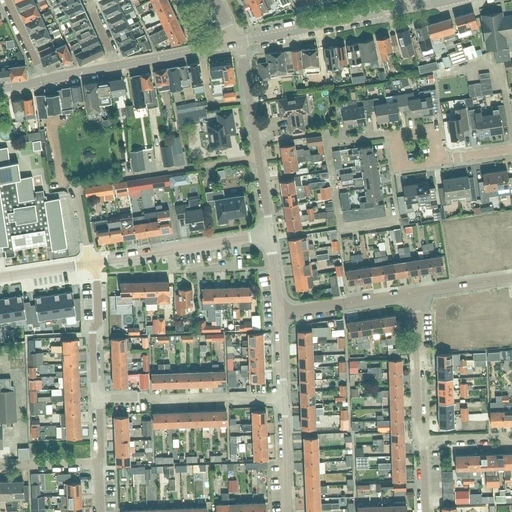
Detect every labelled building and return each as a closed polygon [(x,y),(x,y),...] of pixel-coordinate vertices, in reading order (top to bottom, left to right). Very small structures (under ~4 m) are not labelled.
[(35,4),(33,0),(18,0),(14,2),(19,11),(35,4)] [(44,0),(42,0),(38,2),(40,8),(41,9),(47,6),(44,0)] [(55,4),(51,5),(55,14),(63,10),(80,2),(79,0),(63,0),(60,2),(55,4)] [(97,0),(102,9),(118,2),(116,0),(97,0)] [(156,11),(170,5),(167,0),(151,0),(154,6),(149,8),(151,13),(156,11)] [(271,8),(269,5),(272,3),(270,0),(260,0),(250,5),(252,9),(250,11),(252,16),(255,15),(255,16),(271,8)] [(37,9),(40,8),(38,2),(35,4),(19,11),(24,22),(40,15),(37,9)] [(59,22),(84,10),(80,2),(63,10),(65,14),(57,18),(59,22)] [(118,2),(102,9),(106,18),(131,6),(129,2),(120,7),(118,2)] [(161,23),(175,16),(170,5),(156,11),(161,23)] [(131,6),(106,18),(110,28),(126,20),(130,18),(131,18),(136,16),(133,10),(131,6)] [(71,26),(88,19),(84,10),(59,22),(61,25),(69,21),(71,26)] [(463,15),(468,29),(477,26),(473,12),(463,15)] [(511,14),(502,16),(502,12),(481,15),(485,48),(507,45),(506,41),(511,39),(511,14)] [(40,15),(24,22),(29,33),(45,26),(40,15)] [(468,29),(463,15),(454,17),(459,32),(468,29)] [(175,16),(161,23),(164,29),(149,36),(151,41),(180,28),(175,16)] [(67,38),(92,27),(88,19),(71,26),(73,31),(65,34),(67,38)] [(439,22),(442,35),(454,32),(451,19),(439,22)] [(128,25),(126,20),(110,28),(114,37),(140,25),(138,21),(128,25)] [(147,21),(141,24),(144,30),(150,28),(147,21)] [(442,35),(439,22),(428,25),(432,39),(442,35)] [(140,25),(114,37),(119,46),(134,39),(132,33),(142,29),(140,25)] [(45,26),(29,33),(34,45),(50,37),(45,26)] [(421,51),(432,48),(425,26),(415,29),(421,51)] [(78,42),(95,35),(92,27),(67,38),(68,42),(76,38),(78,42)] [(179,43),(178,42),(185,38),(180,28),(151,41),(153,45),(169,38),(172,45),(173,44),(173,46),(179,43)] [(403,55),(415,52),(408,30),(396,33),(403,55)] [(396,33),(390,35),(393,44),(399,42),(396,33)] [(146,39),(145,36),(144,34),(134,39),(119,46),(123,55),(139,48),(137,44),(139,43),(143,52),(151,48),(147,39),(146,39)] [(95,35),(78,42),(74,44),(76,48),(80,46),(82,51),(99,44),(95,35)] [(381,59),(387,57),(386,51),(391,49),(388,36),(377,38),(381,59)] [(370,58),(371,65),(378,64),(376,57),(377,56),(373,40),(359,43),(362,59),(370,58)] [(362,59),(359,43),(346,45),(349,63),(362,61),(361,60),(362,59)] [(99,44),(82,51),(74,55),(79,65),(88,62),(104,55),(99,44)] [(476,56),(472,44),(462,47),(466,60),(468,59),(469,59),(476,56)] [(56,51),(63,65),(65,66),(69,64),(70,62),(72,60),(65,45),(56,49),(56,51)] [(335,46),(338,70),(337,67),(342,67),(341,62),(346,62),(344,45),(335,46)] [(56,49),(54,46),(45,50),(48,55),(40,58),(46,72),(63,65),(56,51),(56,49)] [(338,70),(335,46),(324,47),(326,71),(333,70),(338,70)] [(301,50),(303,73),(303,74),(319,73),(317,48),(301,50)] [(508,48),(493,50),(495,62),(510,60),(508,48)] [(295,72),(291,50),(285,51),(286,69),(287,73),(295,72)] [(295,72),(295,74),(303,73),(301,50),(291,50),(295,72)] [(25,62),(19,51),(16,52),(17,63),(25,62)] [(268,75),(285,73),(282,51),(279,52),(279,51),(276,51),(276,52),(265,53),(266,62),(257,63),(259,80),(268,79),(268,75)] [(0,58),(0,81),(10,80),(8,65),(7,58),(0,58)] [(420,73),(438,69),(436,61),(418,66),(420,73)] [(210,63),(211,78),(222,77),(223,88),(235,87),(233,62),(210,63)] [(192,86),(202,84),(198,63),(188,65),(192,86)] [(10,64),(8,65),(10,80),(24,79),(27,77),(27,70),(25,69),(25,65),(11,67),(10,64)] [(177,67),(181,85),(189,83),(185,65),(177,67)] [(181,85),(177,67),(165,69),(168,82),(170,91),(182,88),(181,85)] [(168,82),(165,69),(154,71),(157,84),(168,82)] [(150,73),(140,74),(145,104),(146,104),(146,108),(159,106),(155,86),(152,86),(150,73)] [(134,106),(145,104),(140,74),(130,76),(134,106)] [(118,94),(126,92),(123,78),(110,81),(114,100),(119,99),(118,94)] [(98,82),(100,103),(112,102),(109,81),(98,82)] [(100,103),(98,82),(84,84),(88,117),(101,115),(100,103)] [(71,86),(72,105),(77,104),(77,99),(83,99),(81,84),(71,86)] [(469,97),(475,97),(473,84),(467,85),(469,97)] [(72,105),(71,86),(62,88),(62,89),(59,90),(59,92),(59,93),(46,95),(46,94),(36,95),(40,126),(44,126),(43,116),(73,111),(72,105)] [(418,91),(419,97),(421,114),(422,114),(423,116),(431,115),(431,113),(433,113),(431,102),(437,101),(435,89),(418,91)] [(235,91),(223,92),(224,100),(236,98),(235,91)] [(421,114),(419,97),(411,98),(410,93),(401,94),(403,106),(408,105),(410,116),(421,114)] [(278,99),(281,115),(287,114),(290,131),(304,129),(302,112),(308,111),(306,94),(278,99)] [(385,102),(388,120),(399,118),(398,107),(403,106),(401,94),(391,96),(392,101),(385,102)] [(24,112),(34,110),(32,97),(22,99),(24,112)] [(368,99),(369,111),(375,111),(376,121),(388,120),(385,102),(378,103),(377,98),(368,99)] [(15,121),(24,119),(20,99),(12,101),(15,121)] [(351,100),(354,125),(360,124),(361,126),(366,125),(364,112),(369,111),(368,99),(361,100),(362,106),(356,107),(355,99),(351,100)] [(195,102),(197,109),(205,108),(208,107),(207,100),(195,102)] [(354,125),(351,100),(346,101),(347,108),(341,109),(340,103),(334,104),(336,116),(342,115),(344,129),(349,128),(348,125),(354,125)] [(132,103),(125,105),(126,115),(134,114),(132,103)] [(486,115),(489,134),(502,132),(501,125),(506,124),(503,104),(497,105),(497,106),(490,107),(492,114),(486,115)] [(187,111),(177,112),(180,126),(199,123),(199,118),(207,117),(205,108),(197,109),(187,111)] [(468,129),(465,108),(454,110),(455,119),(447,120),(450,140),(463,138),(462,130),(468,129)] [(489,134),(486,115),(481,116),(480,109),(473,110),(473,109),(467,110),(470,130),(476,129),(477,136),(489,134)] [(228,135),(235,133),(231,112),(217,114),(219,124),(208,126),(212,147),(229,144),(228,135)] [(27,133),(28,140),(41,139),(40,131),(27,133)] [(170,137),(171,147),(172,154),(182,152),(179,135),(170,137)] [(318,153),(323,152),(322,146),(321,143),(322,143),(321,135),(306,137),(307,145),(316,144),(318,153)] [(34,150),(41,148),(40,141),(32,142),(34,150)] [(296,156),(304,155),(309,154),(315,153),(315,150),(309,151),(309,149),(295,151),(294,144),(280,146),(282,158),(296,156)] [(354,159),(355,166),(377,162),(376,150),(373,151),(372,145),(351,148),(352,154),(348,154),(349,160),(354,159)] [(52,250),(67,248),(59,198),(44,200),(43,190),(34,191),(31,176),(20,178),(17,162),(9,163),(7,147),(0,147),(0,246),(4,246),(6,257),(15,256),(14,249),(51,244),(52,250)] [(164,167),(171,166),(174,165),(172,154),(171,147),(162,149),(164,167)] [(141,149),(130,151),(133,171),(144,169),(141,149)] [(332,151),(335,168),(341,168),(342,167),(339,150),(338,150),(334,150),(332,151)] [(304,155),(305,160),(305,161),(310,160),(311,161),(322,160),(321,153),(323,152),(318,153),(315,153),(309,154),(304,155)] [(296,161),(305,160),(304,155),(296,156),(282,158),(284,171),(295,169),(298,169),(296,161)] [(379,174),(377,162),(355,166),(355,171),(361,170),(362,177),(379,174)] [(506,170),(494,172),(497,189),(498,196),(507,194),(511,193),(511,177),(508,178),(506,170)] [(336,175),(336,176),(337,181),(341,180),(353,178),(352,172),(336,175)] [(497,189),(494,172),(482,174),(483,181),(478,182),(480,199),(481,203),(489,202),(488,197),(498,196),(497,189)] [(364,188),(381,186),(379,174),(362,177),(353,178),(341,180),(342,186),(353,184),(353,186),(363,184),(364,188)] [(326,186),(325,186),(324,180),(308,183),(309,184),(308,184),(302,185),(300,175),(293,176),(293,179),(280,181),(282,193),(309,189),(319,188),(326,187),(326,186)] [(151,178),(153,188),(164,186),(162,176),(151,178)] [(455,178),(457,196),(465,195),(466,202),(476,200),(474,186),(469,187),(467,176),(455,178)] [(151,178),(139,180),(140,190),(153,188),(151,178)] [(457,196),(455,178),(442,179),(443,187),(438,188),(440,206),(451,204),(450,197),(457,196)] [(139,180),(127,181),(128,191),(140,190),(139,180)] [(116,193),(128,191),(127,181),(114,183),(116,193)] [(415,183),(418,201),(424,200),(425,209),(437,207),(435,193),(429,194),(427,182),(415,183)] [(418,201),(415,183),(403,185),(404,195),(397,197),(399,213),(412,212),(411,202),(418,201)] [(112,184),(102,185),(103,195),(113,193),(112,184)] [(86,196),(86,197),(98,195),(103,195),(102,185),(84,188),(86,196)] [(326,187),(319,188),(320,193),(321,199),(331,197),(329,186),(326,187)] [(371,206),(377,205),(378,205),(377,199),(383,198),(381,186),(364,188),(365,195),(358,196),(359,201),(360,207),(365,207),(371,206)] [(227,217),(246,215),(243,195),(224,198),(223,189),(205,192),(207,208),(215,207),(218,224),(228,222),(227,217)] [(282,193),(284,205),(297,203),(296,196),(310,194),(309,189),(282,193)] [(188,228),(203,226),(201,208),(200,208),(199,205),(200,204),(200,201),(199,201),(198,196),(188,198),(189,204),(175,206),(177,218),(186,216),(188,228)] [(297,203),(284,205),(285,217),(299,215),(297,203)] [(377,205),(379,216),(385,215),(384,204),(378,205),(377,205)] [(373,217),(379,216),(377,205),(371,206),(373,217)] [(156,211),(160,233),(172,231),(169,209),(156,211)] [(144,213),(147,234),(160,233),(156,211),(144,213)] [(119,216),(122,238),(135,236),(132,217),(131,212),(118,214),(119,216)] [(135,236),(147,234),(144,213),(144,215),(132,217),(135,236)] [(301,227),(300,221),(305,220),(314,218),(313,213),(307,214),(299,215),(285,217),(287,229),(301,227)] [(508,213),(496,215),(497,223),(509,222),(508,213)] [(119,216),(107,218),(110,240),(122,238),(119,216)] [(91,221),(93,232),(96,232),(98,242),(110,240),(107,218),(91,221)] [(396,239),(401,239),(400,228),(390,230),(391,235),(395,234),(396,239)] [(331,240),(332,246),(338,245),(337,235),(336,235),(336,231),(326,232),(327,240),(331,240)] [(290,252),(307,250),(313,249),(312,243),(308,244),(307,237),(288,239),(290,252)] [(496,262),(510,260),(507,240),(493,242),(496,262)] [(496,262),(493,242),(479,244),(482,264),(496,262)] [(417,259),(419,273),(431,271),(429,257),(428,250),(427,244),(422,245),(423,251),(424,258),(417,259)] [(479,244),(466,246),(469,266),(482,264),(479,244)] [(452,248),(455,268),(469,266),(466,246),(452,248)] [(403,248),(404,253),(407,275),(419,273),(417,259),(410,260),(408,247),(403,248)] [(400,262),(393,263),(395,277),(407,275),(404,253),(403,248),(398,249),(400,262)] [(292,264),(309,262),(307,250),(290,252),(292,264)] [(395,277),(393,263),(388,263),(387,255),(385,255),(384,251),(379,251),(380,257),(381,264),(383,278),(395,277)] [(429,257),(431,271),(443,270),(441,256),(429,257)] [(309,262),(292,264),(294,277),(317,274),(316,268),(311,269),(310,262),(309,262)] [(381,264),(369,266),(372,280),(383,278),(381,264)] [(372,280),(369,266),(357,268),(359,282),(372,280)] [(359,282),(357,268),(345,270),(347,284),(359,282)] [(331,296),(333,296),(339,295),(338,287),(343,286),(341,275),(343,275),(342,270),(336,271),(336,275),(329,276),(331,296)] [(312,280),(318,279),(317,274),(294,277),(296,290),(311,287),(313,284),(312,280)] [(156,281),(156,294),(157,302),(169,301),(169,280),(156,281)] [(132,299),(132,281),(120,282),(120,295),(127,295),(127,299),(132,299)] [(144,281),(132,281),(132,299),(138,298),(138,295),(144,295),(144,281)] [(152,281),(144,281),(144,295),(145,303),(157,303),(157,302),(156,294),(156,281),(152,281)] [(227,308),(227,300),(226,287),(214,288),(214,301),(215,309),(220,309),(227,308)] [(239,318),(239,309),(238,287),(226,287),(227,300),(232,300),(232,318),(239,318)] [(238,287),(239,309),(247,309),(247,306),(251,306),(250,287),(238,287)] [(184,305),(192,305),(192,288),(179,289),(179,296),(176,296),(177,313),(184,312),(184,305)] [(202,309),(215,309),(214,301),(214,288),(202,288),(202,309)] [(64,316),(75,315),(76,319),(80,319),(79,297),(73,298),(71,291),(61,293),(64,312),(64,316)] [(49,319),(60,317),(61,322),(65,321),(64,316),(64,312),(61,293),(45,295),(49,319)] [(15,320),(25,319),(26,323),(32,322),(30,314),(31,314),(30,305),(29,301),(23,302),(22,295),(11,297),(14,315),(15,320)] [(45,295),(34,297),(35,304),(30,305),(31,314),(30,314),(32,322),(32,326),(39,325),(38,320),(49,319),(45,295)] [(15,320),(14,315),(11,297),(0,298),(0,322),(10,321),(11,326),(15,325),(15,320)] [(456,317),(449,318),(453,339),(511,329),(511,303),(482,308),(483,312),(478,313),(477,309),(469,311),(469,314),(465,315),(464,311),(455,313),(456,317)] [(382,317),(384,331),(400,329),(399,320),(396,321),(395,315),(382,317)] [(384,331),(382,317),(370,319),(373,333),(384,331)] [(358,321),(362,348),(369,347),(367,333),(373,333),(370,319),(346,322),(358,321)] [(197,320),(198,331),(216,331),(215,324),(204,325),(204,320),(197,320)] [(251,322),(251,323),(244,324),(239,324),(240,330),(260,329),(259,321),(251,322)] [(358,321),(346,322),(348,336),(356,335),(358,349),(362,348),(358,321)] [(312,343),(312,336),(328,335),(327,327),(310,327),(310,331),(298,331),(298,343),(312,343)] [(14,328),(10,328),(11,335),(7,335),(8,342),(16,341),(15,334),(14,328)] [(248,340),(242,340),(242,346),(241,346),(263,345),(262,333),(248,333),(248,340)] [(50,352),(53,352),(53,351),(77,350),(77,338),(72,338),(72,336),(62,336),(62,339),(62,345),(50,345),(50,352)] [(125,337),(111,338),(111,350),(131,349),(131,342),(128,342),(128,338),(125,338),(125,337)] [(399,356),(399,355),(399,348),(393,348),(392,344),(391,338),(386,339),(386,345),(387,349),(387,356),(399,356)] [(317,343),(312,343),(298,343),(299,355),(312,355),(312,348),(317,348),(317,343)] [(241,358),(248,357),(263,357),(263,345),(241,346),(241,358)] [(112,362),(131,361),(131,349),(111,350),(112,362)] [(502,360),(511,359),(511,355),(511,353),(510,353),(510,349),(502,350),(502,353),(501,353),(502,360)] [(78,363),(77,350),(53,351),(53,352),(53,358),(63,357),(63,363),(78,363)] [(488,351),(488,359),(488,362),(499,361),(499,351),(488,351)] [(34,352),(28,353),(28,365),(37,364),(37,352),(34,352)] [(322,354),(312,355),(299,355),(299,367),(313,367),(312,361),(323,361),(322,354)] [(437,366),(452,366),(451,354),(437,354),(437,366)] [(473,354),(472,368),(484,368),(485,355),(473,354)] [(263,357),(248,357),(248,365),(241,365),(241,370),(249,369),(264,369),(263,357)] [(389,372),(401,372),(401,359),(389,360),(389,372)] [(131,361),(112,362),(112,374),(127,374),(126,366),(129,366),(129,362),(131,362),(131,361)] [(348,374),(357,374),(357,362),(348,362),(348,374)] [(78,363),(63,363),(63,370),(55,371),(55,376),(64,376),(78,375),(78,363)] [(165,386),(164,363),(157,364),(158,373),(152,373),(153,387),(165,386)] [(170,372),(169,363),(164,363),(165,386),(177,386),(176,372),(170,372)] [(212,371),(213,384),(225,384),(224,370),(218,370),(218,364),(212,364),(212,371)] [(438,379),(452,378),(452,366),(437,366),(438,379)] [(313,367),(299,367),(299,379),(313,379),(313,367)] [(264,381),(264,369),(249,369),(241,370),(241,376),(244,376),(244,381),(249,381),(249,382),(264,381)] [(227,370),(227,379),(236,378),(235,370),(232,370),(227,370)] [(188,372),(189,385),(201,385),(200,371),(188,372)] [(200,371),(201,385),(213,384),(212,371),(200,371)] [(176,372),(177,386),(189,385),(188,372),(176,372)] [(389,372),(389,384),(402,383),(401,372),(389,372)] [(140,387),(142,387),(149,387),(148,373),(140,373),(140,387)] [(127,374),(112,374),(113,386),(127,386),(130,385),(130,381),(127,381),(127,374)] [(78,375),(64,376),(64,388),(79,388),(78,375)] [(6,428),(5,422),(16,421),(14,390),(10,390),(10,378),(0,378),(0,447),(3,447),(2,428),(6,428)] [(438,379),(438,391),(452,390),(452,378),(438,379)] [(300,391),(314,391),(313,379),(299,379),(300,391)] [(28,390),(29,390),(36,390),(41,389),(41,380),(28,380),(28,390)] [(389,390),(381,390),(381,391),(375,391),(376,396),(381,396),(390,396),(402,396),(402,383),(389,384),(389,390)] [(61,388),(61,394),(50,395),(50,401),(64,400),(79,399),(79,388),(64,388),(61,388)] [(438,391),(439,403),(453,402),(452,390),(438,391)] [(300,403),(314,403),(314,391),(300,391),(300,403)] [(503,425),(502,395),(501,395),(501,396),(496,396),(497,402),(490,403),(491,425),(503,425)] [(511,424),(511,401),(508,401),(508,398),(507,395),(502,395),(503,425),(511,424)] [(403,408),(402,396),(390,396),(390,408),(403,408)] [(79,399),(64,400),(65,413),(80,412),(79,399)] [(30,414),(46,414),(46,401),(29,402),(30,414)] [(439,403),(439,415),(453,414),(453,402),(439,403)] [(314,403),(300,403),(301,416),(314,415),(314,403)] [(390,420),(403,420),(403,408),(390,408),(390,420)] [(201,411),(202,425),(214,424),(214,410),(201,411)] [(214,410),(214,424),(226,424),(226,410),(214,410)] [(190,425),(190,411),(177,412),(178,426),(190,425)] [(201,411),(190,411),(190,425),(202,425),(201,411)] [(252,423),(266,423),(265,411),(252,411),(252,423)] [(60,413),(60,425),(80,424),(80,412),(65,413),(60,413)] [(154,427),(166,426),(165,412),(153,413),(154,427)] [(171,431),(171,426),(178,426),(177,412),(165,412),(166,426),(166,432),(171,431)] [(454,426),(453,414),(439,415),(439,427),(454,426)] [(314,415),(301,416),(301,428),(315,427),(315,420),(319,420),(318,415),(314,415)] [(131,428),(131,421),(128,421),(128,416),(114,416),(114,429),(128,428),(131,428)] [(382,420),(376,421),(377,427),(391,426),(391,432),(403,432),(403,420),(390,420),(382,420)] [(266,435),(266,423),(252,423),(240,423),(241,430),(253,430),(253,435),(266,435)] [(80,424),(60,425),(61,438),(81,437),(80,424)] [(151,427),(141,428),(142,435),(151,435),(151,427)] [(115,441),(129,440),(128,428),(114,429),(115,441)] [(404,444),(403,432),(391,432),(391,444),(404,444)] [(240,435),(230,435),(230,449),(236,448),(235,441),(240,441),(240,435)] [(247,443),(247,448),(253,447),(253,448),(267,447),(266,435),(253,435),(253,442),(247,443)] [(304,450),(318,449),(318,437),(304,438),(304,450)] [(129,452),(129,440),(115,441),(115,453),(129,452)] [(183,440),(172,440),(172,448),(183,448),(183,440)] [(392,456),(404,455),(404,444),(391,444),(392,456)] [(361,454),(374,455),(374,446),(361,446),(361,454)] [(267,447),(253,448),(254,460),(267,459),(267,447)] [(17,449),(17,460),(27,460),(27,449),(17,449)] [(318,461),(318,449),(304,450),(304,462),(318,461)] [(129,452),(115,453),(116,465),(130,464),(129,452)] [(491,455),(493,486),(499,486),(499,476),(498,476),(497,468),(504,468),(504,454),(491,455)] [(404,455),(392,456),(392,463),(378,463),(378,468),(384,468),(392,468),(404,467),(404,455)] [(468,484),(468,455),(455,456),(456,475),(462,474),(462,478),(463,478),(463,484),(468,484)] [(480,469),(480,455),(468,455),(468,484),(474,483),(474,477),(473,477),(473,469),(480,469)] [(493,486),(491,455),(480,455),(480,469),(485,469),(486,487),(493,486)] [(305,474),(319,473),(318,461),(304,462),(305,474)] [(404,467),(392,468),(392,480),(405,480),(404,467)] [(305,486),(319,485),(319,473),(305,474),(305,486)] [(11,503),(10,481),(0,481),(0,498),(6,498),(6,503),(11,503)] [(11,503),(11,506),(18,506),(17,498),(22,497),(22,502),(28,501),(28,484),(23,485),(23,481),(10,481),(11,503)] [(64,495),(81,495),(80,482),(63,483),(64,495)] [(39,484),(31,484),(30,484),(31,496),(40,496),(39,484)] [(319,485),(305,486),(306,498),(320,497),(320,492),(326,492),(326,485),(319,485)] [(453,492),(453,498),(453,504),(461,503),(468,503),(468,490),(453,491),(453,492)] [(228,511),(228,498),(228,492),(221,493),(221,504),(216,504),(216,511),(228,511)] [(81,495),(64,495),(61,495),(61,502),(58,502),(58,507),(59,507),(81,507),(81,495)] [(31,509),(43,508),(42,496),(40,496),(31,496),(31,509)] [(494,505),(504,504),(504,496),(494,497),(494,505)] [(320,510),(331,509),(331,503),(320,503),(320,497),(306,498),(306,510),(320,509),(320,510)] [(228,511),(240,511),(241,503),(233,503),(233,498),(228,498),(228,511)] [(393,502),(393,505),(393,511),(405,511),(405,501),(393,502)] [(253,503),(253,511),(265,511),(265,502),(253,503)] [(369,511),(370,505),(363,505),(363,502),(357,503),(357,511),(369,511)] [(370,505),(369,511),(381,511),(381,502),(377,502),(377,505),(370,505)] [(393,511),(393,505),(386,505),(386,502),(381,502),(381,511),(393,511)] [(253,511),(253,503),(241,503),(240,511),(253,511)]
